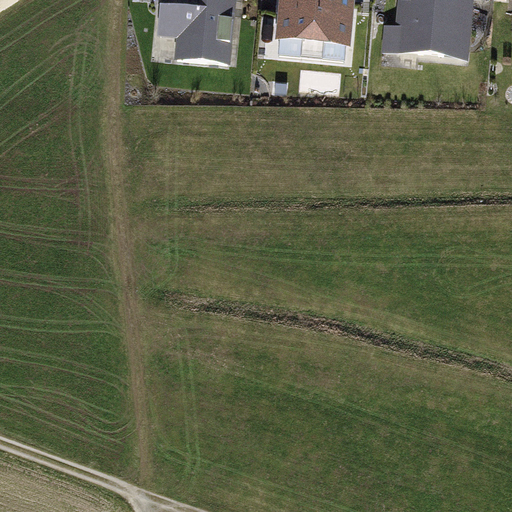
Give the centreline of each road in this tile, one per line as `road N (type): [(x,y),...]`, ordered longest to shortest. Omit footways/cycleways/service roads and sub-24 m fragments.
road 1 (track): [(119,0),(121,222),(152,500)]
road 2 (track): [(0,444),(182,511)]
